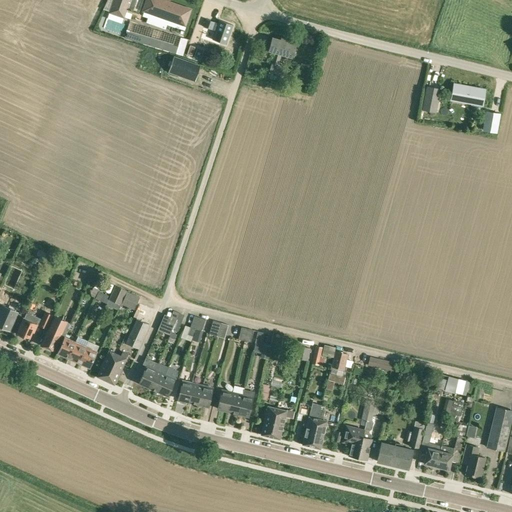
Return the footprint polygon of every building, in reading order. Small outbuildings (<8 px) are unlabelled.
[(79,0),(77,4),(95,11),(99,0),(79,0)] [(114,0),(111,12),(123,16),(128,0),(114,0)] [(145,0),(142,11),(144,12),(149,14),(148,18),(146,22),(165,28),(166,24),(168,20),(186,27),(192,9),(169,1),(169,3),(164,1),(164,0),(145,0)] [(227,43),(234,24),(220,18),(219,21),(216,20),(207,17),(204,25),(216,29),(213,38),(227,43)] [(125,37),(177,53),(181,38),(154,30),(152,37),(149,36),(151,29),(129,22),(125,37)] [(183,55),(188,40),(181,38),(177,53),(183,55)] [(269,50),(275,52),(269,72),(283,76),(286,66),(278,64),(281,54),(292,57),(296,43),(281,38),(281,41),(273,38),(269,50)] [(195,47),(190,45),(187,54),(192,56),(195,47)] [(201,66),(174,56),(168,72),(195,82),(201,66)] [(285,83),(287,78),(269,73),(268,77),(285,83)] [(483,105),(485,90),(454,84),(451,99),(483,105)] [(422,110),(436,113),(440,89),(426,86),(422,110)] [(496,133),(500,114),(486,112),(483,130),(496,133)] [(102,284),(95,281),(93,287),(98,289),(99,290),(102,284)] [(116,286),(111,295),(109,299),(120,304),(126,291),(116,286)] [(133,309),(139,297),(127,292),(122,304),(133,309)] [(0,325),(10,330),(17,312),(2,305),(0,308),(0,325)] [(24,318),(16,333),(22,336),(22,338),(25,340),(27,339),(28,339),(31,331),(33,332),(37,324),(39,325),(47,329),(53,315),(45,311),(41,319),(27,312),(24,318)] [(169,322),(174,324),(175,322),(179,313),(173,311),(169,322)] [(70,322),(54,316),(51,323),(41,345),(47,347),(47,349),(50,351),(52,349),(55,351),(61,338),(63,339),(64,336),(67,330),(66,330),(70,322)] [(194,316),(190,327),(188,335),(193,336),(196,329),(200,318),(194,316)] [(200,318),(196,329),(195,333),(199,335),(201,331),(205,320),(200,318)] [(139,349),(150,325),(137,319),(126,343),(139,349)] [(209,334),(217,336),(221,323),(213,320),(209,334)] [(174,324),(172,329),(178,332),(181,324),(175,322),(174,324)] [(221,323),(217,336),(224,338),(228,325),(221,323)] [(248,328),(241,327),(239,339),(245,340),(248,328)] [(248,328),(245,340),(251,342),(254,330),(248,328)] [(258,331),(255,343),(261,344),(264,332),(258,331)] [(63,339),(57,352),(62,354),(63,357),(65,358),(68,357),(75,341),(64,336),(63,339)] [(86,346),(75,341),(68,357),(73,359),(73,362),(76,363),(78,361),(79,361),(86,346)] [(269,346),(263,344),(261,353),(260,357),(266,359),(269,346)] [(336,347),(324,344),(322,354),(333,357),(336,347)] [(88,366),(89,366),(96,351),(86,346),(79,361),(84,364),(84,366),(87,367),(88,366)] [(308,361),(311,348),(298,346),(296,358),(308,361)] [(316,346),(312,363),(318,365),(322,347),(316,346)] [(97,376),(107,380),(110,373),(108,372),(112,363),(117,366),(121,356),(109,350),(97,376)] [(110,373),(107,380),(114,384),(128,354),(123,351),(121,356),(117,366),(112,363),(108,372),(110,373)] [(343,369),(347,354),(335,351),(331,366),(343,369)] [(378,358),(377,366),(394,370),(396,362),(378,358)] [(139,383),(149,387),(156,370),(147,366),(139,383)] [(166,374),(158,391),(168,396),(179,371),(169,367),(166,374)] [(156,370),(149,387),(158,391),(166,374),(156,370)] [(194,376),(184,374),(178,399),(180,400),(179,402),(185,404),(186,401),(188,402),(192,383),(194,376)] [(455,393),(456,391),(459,379),(459,378),(449,376),(445,391),(455,393)] [(326,388),(332,390),(334,381),(328,380),(326,388)] [(192,383),(188,402),(198,404),(202,386),(192,383)] [(267,399),(270,387),(262,385),(260,397),(267,399)] [(202,386),(198,404),(208,406),(213,388),(202,386)] [(243,395),(238,413),(249,416),(255,392),(244,389),(243,395)] [(217,408),(228,411),(232,393),(222,390),(217,408)] [(232,393),(228,411),(238,413),(243,395),(232,393)] [(445,398),(443,407),(451,409),(453,400),(445,398)] [(449,419),(459,422),(464,403),(454,400),(449,419)] [(361,420),(366,421),(372,423),(374,414),(378,415),(380,405),(365,402),(361,420)] [(303,426),(307,427),(303,444),(311,446),(321,405),(312,403),(308,422),(304,421),(303,426)] [(321,405),(311,446),(320,448),(327,421),(323,420),(325,410),(321,409),(322,405),(321,405)] [(262,434),(271,437),(277,408),(268,406),(262,434)] [(505,451),(511,421),(511,410),(496,407),(486,447),(505,451)] [(277,408),(271,437),(279,439),(285,416),(293,418),(295,411),(287,409),(286,411),(277,408)] [(363,437),(358,458),(367,460),(372,439),(371,439),(372,435),(371,434),(369,433),(369,430),(370,430),(372,429),(373,423),(372,423),(366,421),(364,430),(365,430),(363,437)] [(427,422),(420,452),(427,453),(429,443),(434,424),(427,422)] [(460,424),(459,430),(454,449),(461,451),(466,432),(467,426),(460,424)] [(349,455),(358,458),(363,437),(365,430),(364,430),(347,426),(343,441),(352,443),(349,455)] [(405,440),(410,441),(409,446),(420,449),(425,429),(414,426),(412,432),(407,430),(405,440)] [(413,450),(382,442),(378,461),(408,468),(413,450)] [(429,443),(427,453),(424,463),(437,466),(441,451),(440,450),(441,446),(429,443)] [(478,447),(467,445),(464,458),(470,459),(466,474),(473,475),(473,474),(480,476),(485,457),(476,455),(478,447)] [(441,451),(437,466),(449,469),(453,454),(452,453),(453,449),(449,448),(448,452),(441,451)]
